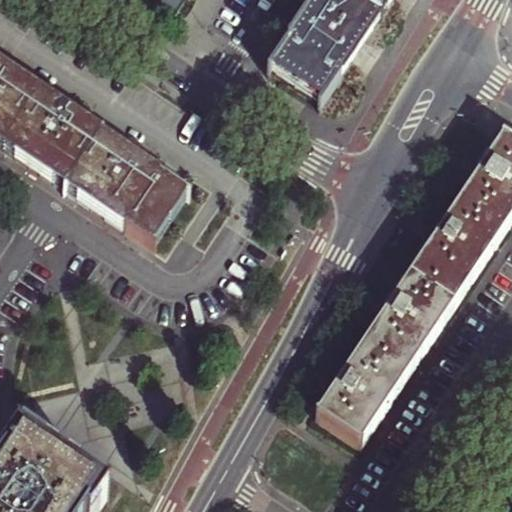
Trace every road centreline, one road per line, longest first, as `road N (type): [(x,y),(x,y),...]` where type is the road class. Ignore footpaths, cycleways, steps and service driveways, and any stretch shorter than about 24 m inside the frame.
road 1 (secondary): [(221,482),(373,200)]
road 2 (residential): [(257,203),(212,274),(189,287),(161,284),(47,209)]
road 3 (residential): [(388,511),(511,325)]
road 4 (residential): [(209,91),(373,200)]
road 5 (secondary): [(373,200),(452,54)]
road 6 (residential): [(71,0),(209,91)]
